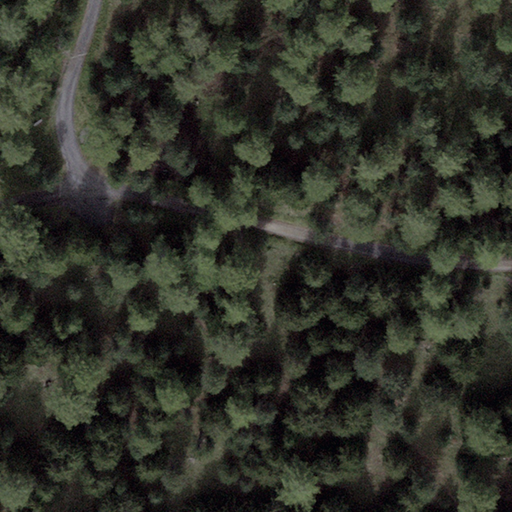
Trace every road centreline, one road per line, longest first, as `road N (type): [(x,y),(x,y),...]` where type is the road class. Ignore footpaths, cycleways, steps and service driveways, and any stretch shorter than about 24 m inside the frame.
road 1 (track): [(511,264),(449,263),(339,243),(84,181)]
road 2 (track): [(84,181),(63,127),(92,0)]
